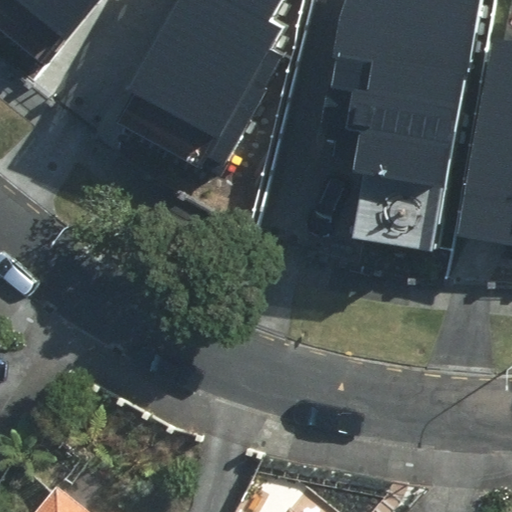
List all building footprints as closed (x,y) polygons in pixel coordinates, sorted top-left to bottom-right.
[(14,0),(58,37),(89,0),(14,0)] [(185,0),(136,95),(225,153),(297,19),(281,12),(286,0),(185,0)] [(336,0),(292,195),(396,219),(446,0),(336,0)] [(447,217),(511,233),(511,43),(492,38),(447,217)] [(100,511),(69,485),(46,511),(100,511)]
